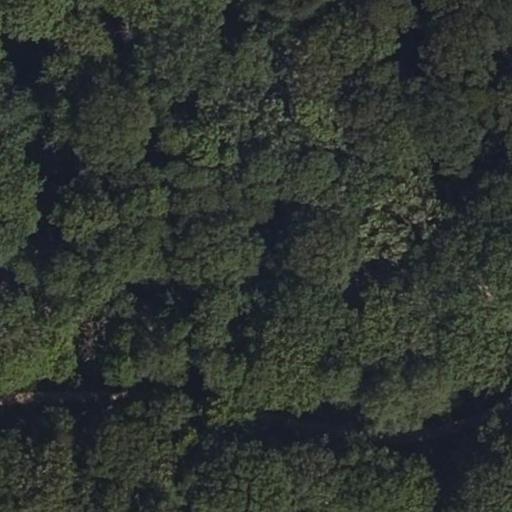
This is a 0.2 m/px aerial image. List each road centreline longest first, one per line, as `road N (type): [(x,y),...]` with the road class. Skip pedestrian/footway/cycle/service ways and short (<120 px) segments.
road 1 (track): [(0,392),(94,385),(331,439),(511,395)]
road 2 (track): [(511,291),(428,200),(245,37),(218,0)]
